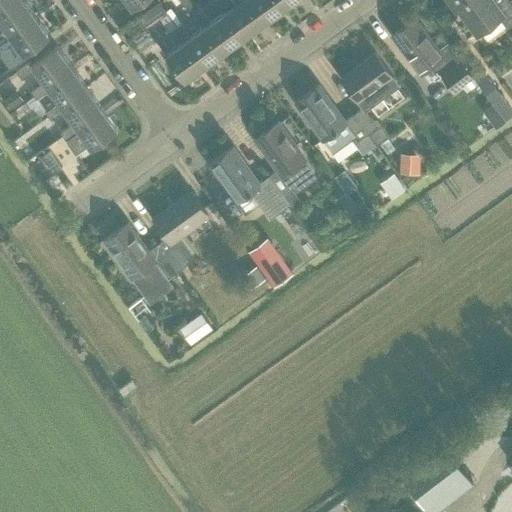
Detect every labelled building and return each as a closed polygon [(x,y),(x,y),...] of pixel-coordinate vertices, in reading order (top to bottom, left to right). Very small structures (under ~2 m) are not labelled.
[(0,19),(7,28),(9,32),(34,14),(24,0),(9,0),(0,7),(0,19)] [(160,0),(155,0),(121,27),(130,39),(140,52),(156,41),(146,27),(163,15),(174,28),(179,24),(178,23),(167,9),(160,0)] [(189,0),(180,0),(181,0),(192,15),(194,13),(198,10),(189,0)] [(215,0),(224,12),(211,22),(208,24),(225,49),(246,34),(228,10),(232,7),(226,0),(215,0)] [(226,0),(232,7),(228,10),(246,34),(267,19),(253,0),(226,0)] [(253,0),(267,19),(287,4),(284,0),(253,0)] [(507,26),(511,23),(511,22),(511,3),(509,0),(449,0),(457,9),(459,7),(478,32),(499,16),(507,26)] [(170,7),(167,9),(178,23),(181,21),(170,7)] [(194,13),(204,27),(191,36),(187,39),(205,64),(225,49),(208,24),(211,22),(201,8),(198,10),(194,13)] [(7,28),(0,33),(0,43),(2,42),(14,59),(24,52),(36,43),(49,34),(34,14),(9,32),(7,28)] [(454,91),(474,76),(473,75),(474,75),(463,61),(449,42),(440,48),(418,17),(393,34),(421,72),(433,64),(441,74),(454,91)] [(181,23),(179,24),(174,28),(184,42),(167,54),(184,79),(205,64),(187,39),(191,36),(181,23)] [(36,43),(24,52),(26,55),(38,47),(36,43)] [(45,81),(48,85),(72,67),(57,46),(33,63),(31,60),(17,70),(22,78),(35,68),(45,81)] [(361,64),(344,77),(359,99),(364,105),(365,107),(398,83),(392,75),(376,52),(361,63),(361,64)] [(87,87),(72,67),(48,85),(45,81),(32,91),(37,98),(50,89),(59,101),(62,105),(87,87)] [(511,107),(483,69),(474,75),(473,75),(474,76),(501,112),(506,119),(511,114),(511,107)] [(320,85),(297,101),(324,138),(334,152),(355,137),(366,151),(377,143),(355,112),(345,119),(320,85)] [(65,109),(74,122),(77,125),(102,107),(87,87),(62,105),(59,101),(46,111),(52,118),(65,109)] [(16,89),(3,99),(10,109),(24,99),(16,89)] [(364,106),(355,112),(377,143),(389,134),(381,122),(375,123),(364,107),(365,107),(364,105),(364,106)] [(92,145),(116,128),(102,107),(77,125),(74,122),(61,131),(66,139),(80,129),(92,145)] [(501,112),(490,120),(495,127),(506,119),(501,112)] [(305,159),(307,157),(279,120),(256,137),(277,167),(268,174),(283,194),(293,187),(292,185),(294,184),(297,189),(316,175),(305,159)] [(233,146),(210,163),(237,200),(251,190),(260,202),(264,208),(273,201),(283,194),(268,174),(259,181),(233,146)] [(50,150),(40,157),(52,173),(62,167),(50,150)] [(399,159),(398,171),(417,172),(418,160),(399,159)] [(396,178),(383,188),(389,197),(403,188),(396,178)] [(346,180),(339,185),(345,193),(356,185),(352,180),(346,180)] [(192,190),(154,217),(168,236),(158,243),(178,270),(187,264),(184,259),(194,252),(181,234),(209,213),(192,190)] [(355,203),(345,210),(352,220),(362,213),(355,203)] [(128,222),(105,238),(132,276),(145,294),(168,278),(178,270),(158,243),(149,250),(128,222)] [(268,236),(249,249),(273,284),(293,270),(268,236)] [(254,267),(243,275),(252,287),(263,280),(254,267)] [(201,312),(180,327),(191,343),(213,327),(201,312)] [(440,440),(399,472),(430,511),(432,511),(473,481),(440,440)] [(485,499),(499,486),(492,479),(478,492),(485,499)]
